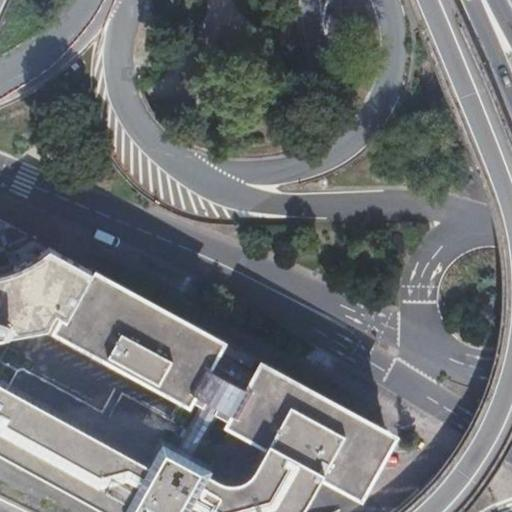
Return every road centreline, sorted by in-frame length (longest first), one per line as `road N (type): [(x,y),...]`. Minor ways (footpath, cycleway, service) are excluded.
road 1 (primary): [(313,0),(327,106),(370,197),(452,295),(511,338)]
road 2 (primary): [(387,0),(395,41),(387,97),(360,134),(313,165),(193,175)]
road 3 (primary): [(469,214),(418,205),(280,205),(193,175)]
road 4 (primary): [(190,250),(419,393)]
road 5 (primary): [(190,250),(417,343)]
road 6 (primary): [(193,175),(151,140),(125,101),(115,54),(120,0)]
road 7 (primary): [(2,176),(190,250)]
road 8 (primary): [(469,214),(419,283),(417,343)]
